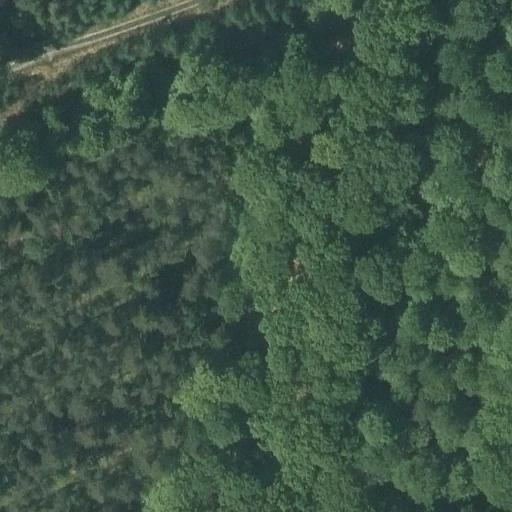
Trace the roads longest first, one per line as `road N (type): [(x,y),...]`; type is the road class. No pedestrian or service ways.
road 1 (track): [(209,511),(342,0)]
road 2 (track): [(199,0),(0,69)]
